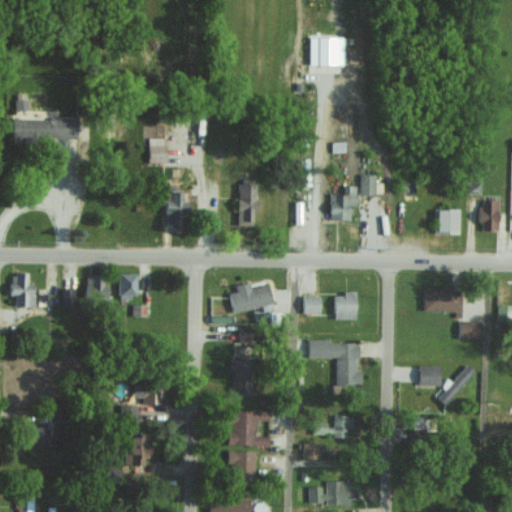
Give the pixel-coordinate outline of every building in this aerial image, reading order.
[(341,36),(308,35),(307,63),(341,64),(341,36)] [(14,109),(26,108),(25,95),(13,95),(14,109)] [(11,116),(10,136),(75,138),(75,118),(11,116)] [(162,161),(163,125),(148,125),(147,161),(162,161)] [(344,151),(343,140),(329,141),(330,152),(344,151)] [(373,173),(357,173),(357,193),(374,193),(373,173)] [(252,224),(252,210),(254,210),(255,182),(236,182),(235,224),(252,224)] [(182,191),(165,191),(164,223),(185,224),(186,200),(182,199),(182,191)] [(329,191),(328,218),(348,219),(349,205),(353,205),(353,192),(329,191)] [(496,199),(478,199),(479,229),(497,229),(496,199)] [(432,232),(457,233),(458,208),(433,207),(432,232)] [(32,282),(26,282),(26,272),(9,271),(8,294),(14,294),(13,304),(32,305),(32,282)] [(117,297),(136,297),(136,272),(117,272),(117,297)] [(85,274),(85,295),(106,296),(106,283),(101,283),(101,274),(85,274)] [(233,285),(235,290),(226,293),(232,312),(271,301),(266,283),(249,287),(247,281),(233,285)] [(422,288),(421,309),(459,310),(460,286),(440,286),(440,289),(422,288)] [(60,305),(73,305),(73,287),(60,287),(60,305)] [(334,318),(354,318),(354,290),(341,290),(341,294),(333,294),(334,318)] [(301,311),(318,312),(318,295),(301,294),(301,311)] [(511,305),(496,304),(496,321),(511,322),(511,305)] [(479,321),(458,320),(457,336),(478,337),(479,321)] [(257,341),(257,327),(238,327),(237,341),(257,341)] [(307,356),(334,356),(334,383),(360,383),(360,369),(356,369),(356,340),(307,340),(307,356)] [(250,395),(251,358),(229,358),(228,395),(250,395)] [(438,365),(417,364),(417,383),(437,384),(438,365)] [(448,380),(434,395),(442,403),(471,369),(465,364),(450,381),(448,380)] [(140,402),(164,402),(164,384),(131,383),(131,396),(140,396),(140,402)] [(135,422),(136,404),(118,404),(118,422),(135,422)] [(58,418),(60,410),(48,408),(47,417),(58,418)] [(267,410),(227,409),(226,444),(264,445),(264,435),(253,435),(254,419),(266,419),(267,410)] [(310,422),(310,434),(349,435),(350,415),(331,414),(331,422),(310,422)] [(47,443),(47,425),(27,425),(27,443),(47,443)] [(122,464),(144,464),(144,457),(149,457),(150,433),(123,433),(122,464)] [(319,459),(319,442),(301,442),(300,459),(319,459)] [(253,478),(254,450),(227,449),(226,477),(253,478)] [(348,503),(348,497),(355,497),(355,486),(349,486),(349,479),(322,479),(322,485),(306,486),(307,501),(324,501),(324,504),(348,503)] [(15,511),(31,511),(31,494),(15,494),(15,511)] [(247,511),(248,499),(207,497),(206,511),(247,511)]
